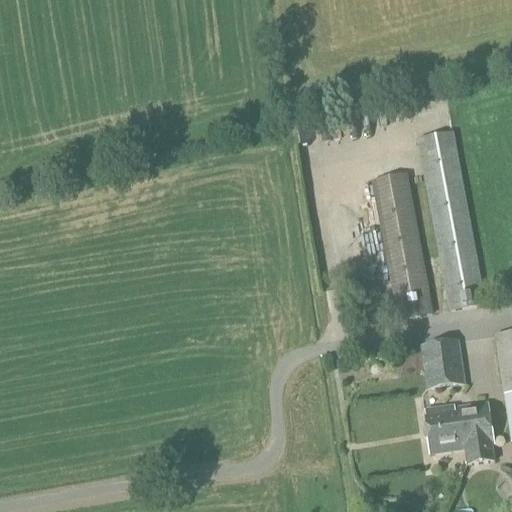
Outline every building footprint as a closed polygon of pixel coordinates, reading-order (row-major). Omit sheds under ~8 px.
[(454,134),(417,141),(449,315),(486,307),(454,134)] [(407,176),(371,183),(397,323),(434,316),(407,176)] [(379,286),(352,290),(358,330),(385,327),(379,286)] [(505,397),(511,396),(511,334),(494,337),(503,399),(504,399),(504,403),(505,403),(505,397)] [(459,342),(420,348),(427,393),(465,388),(459,342)] [(466,451),(465,452),(467,467),(494,464),(492,448),(494,448),(488,406),(476,407),(478,418),(473,418),(474,426),(462,428),(466,451)] [(426,429),(423,433),(424,438),(428,441),(430,456),(465,452),(466,451),(462,428),(474,426),(473,418),(478,418),(476,407),(454,410),(454,413),(446,414),(446,409),(424,412),(426,429)]
